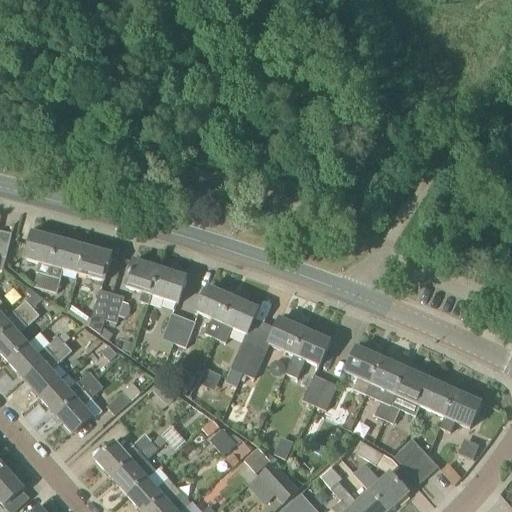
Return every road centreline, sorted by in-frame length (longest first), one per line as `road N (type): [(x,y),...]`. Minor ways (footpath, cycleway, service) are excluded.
road 1 (secondary): [(511,365),(265,263),(0,189)]
road 2 (residential): [(81,511),(0,421)]
